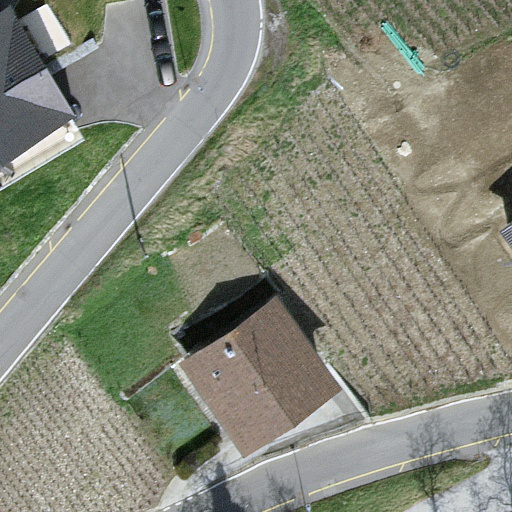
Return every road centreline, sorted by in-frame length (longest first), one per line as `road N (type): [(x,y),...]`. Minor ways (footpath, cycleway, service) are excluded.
road 1 (unclassified): [(0,345),(237,64),(245,26),(240,0)]
road 2 (unclassified): [(511,413),(408,436),(213,511)]
